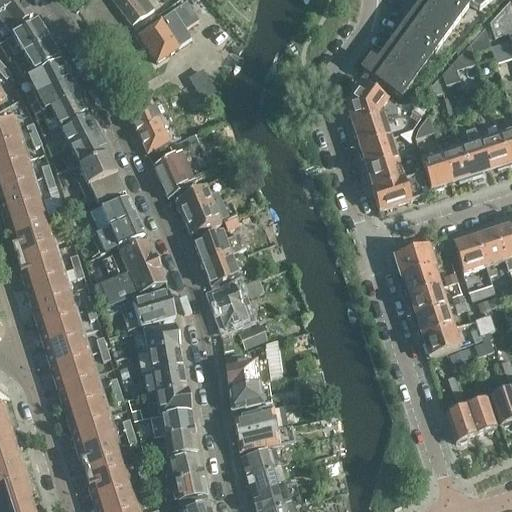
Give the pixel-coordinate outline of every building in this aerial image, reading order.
[(0,0),(0,17),(21,2),(19,0),(0,0)] [(154,13),(150,8),(144,0),(110,0),(132,29),(154,13)] [(177,1),(176,0),(161,0),(158,3),(164,11),(177,1)] [(424,0),(377,65),(371,62),(372,58),(370,61),(362,73),(401,101),(470,6),(478,13),(493,0),(424,0)] [(21,2),(0,17),(0,22),(10,36),(33,18),(21,2)] [(503,21),(511,18),(511,2),(489,27),(494,42),(508,38),(503,21)] [(173,14),(138,37),(157,66),(171,56),(179,51),(192,41),(173,14)] [(511,40),(511,18),(503,21),(508,38),(509,42),(511,40)] [(13,40),(23,58),(48,42),(38,25),(21,35),(19,31),(11,36),(13,40)] [(485,32),(469,49),(472,57),(491,51),(485,32)] [(48,42),(23,58),(34,76),(59,60),(48,42)] [(491,51),(496,67),(511,61),(511,49),(511,45),(491,51)] [(475,68),(472,57),(469,49),(458,62),(461,73),(475,68)] [(21,85),(29,103),(70,81),(61,63),(34,79),(28,82),(21,85)] [(442,79),(445,90),(459,85),(453,66),(442,79)] [(4,69),(0,72),(0,76),(5,83),(11,78),(4,69)] [(215,94),(202,74),(190,81),(203,102),(215,94)] [(29,103),(37,120),(51,114),(51,113),(78,98),(70,81),(29,103)] [(430,91),(432,100),(443,97),(439,82),(430,91)] [(350,121),(352,126),(382,116),(381,114),(388,105),(362,86),(346,108),(347,111),(345,113),(347,120),(350,121)] [(51,114),(37,120),(41,130),(49,127),(52,134),(59,131),(87,116),(78,98),(51,113),(51,114)] [(159,103),(151,107),(155,117),(164,113),(159,103)] [(128,118),(138,138),(160,127),(155,117),(151,107),(128,118)] [(413,117),(420,122),(426,113),(419,108),(413,117)] [(357,142),(359,147),(389,137),(382,116),(352,126),(353,131),(352,134),(354,141),(357,142)] [(413,117),(408,124),(415,129),(420,122),(413,117)] [(61,133),(70,151),(98,137),(88,119),(61,133)] [(416,135),(418,138),(431,135),(427,120),(416,135)] [(0,127),(0,150),(22,144),(15,122),(0,127)] [(27,130),(31,141),(38,138),(33,127),(27,130)] [(160,127),(138,138),(148,158),(170,147),(160,127)] [(476,136),(477,137),(480,147),(478,147),(480,152),(478,152),(482,164),(485,163),(489,174),(497,172),(497,174),(509,170),(499,140),(489,143),(486,133),(476,136)] [(511,136),(499,140),(509,170),(511,169),(511,136)] [(98,137),(70,151),(78,168),(107,154),(98,137)] [(364,163),(366,169),(396,159),(389,137),(359,147),(360,153),(359,155),(361,162),(364,163)] [(471,150),(461,153),(470,183),(482,179),(481,177),(489,174),(485,163),(482,164),(478,152),(480,152),(478,147),(480,147),(477,137),(468,140),(471,150)] [(38,138),(31,141),(35,151),(42,149),(38,138)] [(181,148),(184,154),(198,148),(195,141),(181,148)] [(0,150),(0,173),(28,164),(22,144),(0,150)] [(200,149),(180,158),(193,186),(213,177),(200,149)] [(461,153),(440,160),(441,165),(440,165),(444,176),(447,175),(450,187),(458,184),(459,186),(470,183),(461,153)] [(87,190),(89,189),(116,176),(108,157),(78,171),(87,190)] [(193,186),(180,158),(153,171),(168,203),(189,193),(187,189),(193,186)] [(371,184),(372,189),(402,179),(396,159),(366,169),(367,174),(366,176),(368,183),(371,184)] [(441,165),(440,160),(421,166),(430,193),(433,193),(434,195),(443,191),(443,189),(450,187),(447,175),(444,176),(440,165),(441,165)] [(0,173),(0,195),(35,185),(28,164),(0,173)] [(41,171),(45,182),(52,179),(48,169),(41,171)] [(58,177),(65,192),(73,188),(67,173),(58,177)] [(116,176),(89,189),(98,208),(125,195),(116,176)] [(428,198),(423,182),(421,177),(404,183),(411,204),(428,198)] [(52,179),(45,182),(48,193),(55,191),(52,179)] [(402,179),(372,189),(373,193),(371,193),(379,215),(411,204),(404,183),(402,179)] [(0,195),(0,214),(1,218),(41,205),(35,185),(0,195)] [(180,216),(183,223),(219,207),(216,200),(210,203),(205,192),(175,205),(176,208),(176,210),(178,215),(180,216)] [(101,214),(109,233),(136,220),(127,201),(101,214)] [(1,218),(8,239),(48,226),(41,205),(1,218)] [(219,207),(183,223),(186,230),(185,232),(188,237),(190,238),(191,240),(221,227),(216,216),(222,213),(219,207)] [(54,212),(58,223),(65,221),(61,210),(54,212)] [(136,220),(109,233),(115,244),(110,246),(114,254),(145,239),(136,220)] [(65,221),(58,223),(61,234),(68,232),(65,221)] [(15,260),(16,260),(55,248),(48,226),(8,239),(15,260)] [(511,229),(493,236),(503,265),(505,265),(508,275),(511,273),(511,229)] [(240,238),(225,244),(223,245),(220,236),(194,246),(211,292),(237,282),(230,263),(238,260),(237,255),(245,252),(240,238)] [(473,242),(483,272),(485,271),(489,281),(496,279),(493,268),(503,265),(493,236),(473,242)] [(463,278),(483,272),(473,242),(453,249),(463,278)] [(94,292),(104,314),(166,287),(147,244),(119,257),(87,270),(94,292)] [(401,283),(433,272),(441,270),(437,257),(446,253),(444,244),(394,260),(401,283)] [(16,260),(18,265),(56,253),(55,248),(16,260)] [(16,266),(23,288),(63,275),(56,253),(18,265),(16,266)] [(70,261),(73,272),(81,270),(77,259),(70,261)] [(81,270),(73,272),(77,283),(84,281),(81,270)] [(401,283),(407,303),(440,292),(439,292),(433,272),(401,283)] [(23,288),(30,309),(70,296),(63,275),(23,288)] [(448,283),(450,289),(457,286),(455,280),(448,283)] [(258,283),(235,291),(212,299),(225,335),(247,327),(240,305),(263,296),(258,283)] [(511,286),(502,290),(505,297),(511,294),(511,286)] [(469,297),(471,305),(494,298),(491,289),(469,297)] [(407,303),(414,323),(446,312),(442,300),(448,298),(445,290),(439,292),(440,292),(407,303)] [(30,309),(37,330),(76,317),(70,296),(30,309)] [(132,304),(141,331),(175,320),(168,296),(141,306),(139,301),(132,304)] [(83,302),(86,313),(94,311),(90,300),(83,302)] [(453,304),(455,309),(464,306),(463,301),(453,304)] [(464,306),(455,309),(457,318),(467,315),(464,306)] [(94,311),(86,313),(90,324),(97,322),(94,311)] [(414,323),(420,343),(453,332),(446,312),(414,323)] [(37,330),(43,351),(83,337),(76,317),(37,330)] [(478,334),(474,336),(477,345),(481,343),(480,339),(494,334),(489,320),(475,324),(478,334)] [(267,344),(261,328),(238,337),(244,352),(267,344)] [(148,356),(179,350),(175,329),(149,333),(144,335),(148,356)] [(453,332),(420,343),(427,363),(429,362),(459,353),(453,332)] [(134,333),(131,334),(111,340),(113,348),(135,341),(134,333)] [(43,351),(50,371),(90,358),(83,337),(43,351)] [(96,343),(99,355),(107,352),(103,341),(96,343)] [(274,381),(286,379),(279,343),(267,345),(274,381)] [(148,356),(152,377),(182,372),(179,350),(148,356)] [(107,352),(99,355),(103,365),(110,363),(107,352)] [(50,371),(56,391),(96,378),(90,358),(50,371)] [(225,370),(228,392),(260,388),(256,366),(243,368),(242,359),(224,362),(225,370)] [(124,366),(123,362),(117,363),(118,371),(122,382),(128,381),(126,369),(125,370),(124,366)] [(501,368),(500,368),(511,400),(511,372),(509,365),(501,368)] [(511,424),(511,400),(500,368),(493,370),(502,396),(489,401),(499,429),(501,428),(505,430),(509,428),(511,425),(511,424)] [(152,377),(155,398),(186,392),(182,372),(152,377)] [(56,391),(63,412),(103,399),(96,378),(56,391)] [(475,439),(466,411),(465,411),(464,406),(454,380),(447,383),(457,408),(454,409),(456,415),(445,419),(455,447),(457,446),(460,447),(465,446),(466,442),(475,439)] [(109,385),(112,396),(120,393),(116,382),(109,385)] [(260,388),(228,392),(231,414),(263,410),(260,388)] [(126,392),(128,404),(139,402),(136,390),(126,392)] [(186,392),(155,398),(159,420),(190,414),(186,392)] [(120,393),(112,396),(116,407),(123,404),(120,393)] [(63,412),(69,432),(109,419),(103,399),(63,412)] [(466,411),(475,439),(484,436),(488,437),(492,436),(494,432),(496,432),(486,404),(476,408),(474,403),(464,406),(466,411)] [(0,411),(0,442),(16,438),(6,407),(0,411)] [(233,422),(236,440),(276,433),(272,412),(257,415),(257,418),(233,422)] [(132,415),(135,425),(143,423),(140,413),(132,415)] [(161,420),(164,440),(194,435),(190,415),(161,420)] [(69,432),(75,452),(116,440),(109,419),(69,432)] [(122,426),(125,437),(133,434),(129,423),(122,426)] [(143,423),(135,425),(137,435),(146,433),(143,423)] [(276,433),(236,440),(240,459),(279,451),(292,447),(288,431),(276,433)] [(133,434),(125,437),(129,448),(136,445),(133,434)] [(194,435),(164,440),(168,461),(197,456),(194,435)] [(0,465),(22,458),(16,438),(0,442),(0,465)] [(82,474),(84,474),(122,461),(116,440),(75,452),(82,474)] [(240,463),(246,482),(286,470),(281,453),(273,455),(240,463)] [(0,489),(3,488),(3,487),(28,479),(22,458),(0,465),(0,489)] [(169,465),(174,486),(202,479),(198,459),(169,465)] [(84,474),(86,479),(124,467),(122,461),(84,474)] [(84,480),(91,501),(131,489),(124,467),(86,479),(84,480)] [(246,482),(252,501),(296,488),(291,469),(286,470),(246,482)] [(137,475),(141,486),(148,483),(145,473),(137,475)] [(3,487),(3,488),(10,511),(31,511),(38,510),(37,506),(28,479),(3,487)] [(202,479),(174,486),(178,506),(207,500),(202,479)] [(148,483),(141,486),(144,497),(152,495),(148,483)] [(252,501),(254,511),(286,511),(302,508),(296,488),(252,501)] [(91,501),(94,511),(130,511),(138,510),(131,489),(91,501)]
